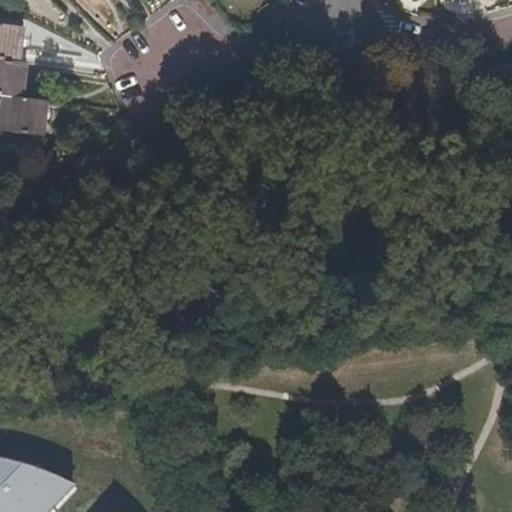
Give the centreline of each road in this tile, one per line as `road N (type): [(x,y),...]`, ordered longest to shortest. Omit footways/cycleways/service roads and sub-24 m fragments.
road 1 (residential): [(229,56),(204,15),(125,61),(148,101)]
road 2 (residential): [(334,27),(430,40),(511,30)]
